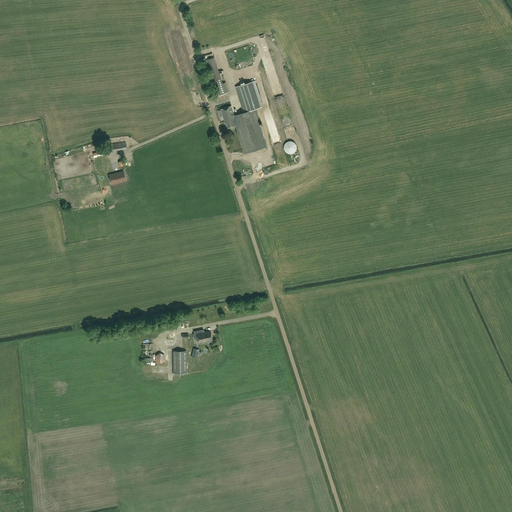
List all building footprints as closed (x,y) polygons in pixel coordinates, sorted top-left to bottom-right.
[(220,76),(215,54),(208,55),(213,77),(220,76)] [(212,87),(215,96),(228,92),(225,83),(222,84),(221,81),(212,84),(212,87)] [(251,82),(235,87),(244,113),(254,110),(259,108),(251,82)] [(234,116),(231,106),(221,109),(227,129),(236,126),(237,125),(234,116)] [(236,126),(244,154),(266,147),(255,113),(258,113),(257,110),(255,111),(254,110),(244,113),(234,116),(237,125),(236,126)] [(96,152),(104,151),(102,141),(94,142),(96,152)] [(297,148),(296,145),(295,144),(293,142),(291,141),(289,141),(287,142),(285,144),(284,145),(284,148),(284,149),(284,150),(285,150),(285,151),(286,152),(287,153),(288,154),(289,154),(290,154),(291,154),(292,154),(293,153),(294,153),(294,152),(295,152),(295,151),(296,151),(296,150),(297,149),(297,148)] [(111,151),(126,149),(125,142),(110,145),(111,151)] [(124,171),(108,175),(111,184),(126,181),(124,171)] [(194,331),(194,334),(193,334),(194,339),(198,338),(198,343),(212,340),(210,331),(204,332),(203,330),(194,331)] [(144,356),(145,359),(153,359),(151,360),(155,360),(155,359),(153,350),(153,343),(147,344),(148,348),(148,350),(148,351),(148,357),(146,352),(144,352),(144,356)] [(173,374),(187,374),(186,351),(173,351),(173,374)] [(160,363),(165,361),(165,355),(160,353),(155,355),(155,361),(160,363)]
